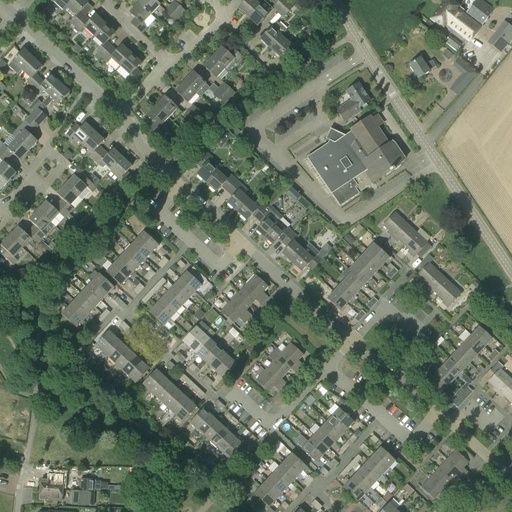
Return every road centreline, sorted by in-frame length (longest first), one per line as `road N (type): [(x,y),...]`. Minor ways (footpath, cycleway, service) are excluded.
road 1 (residential): [(511,273),(334,0)]
road 2 (residential): [(439,413),(410,443),(360,393),(323,372)]
road 3 (residential): [(242,243),(218,268),(157,211),(180,187)]
road 4 (tertiary): [(349,343),(242,243)]
road 5 (tertiary): [(119,113),(14,15)]
road 6 (residential): [(234,395),(271,427),(323,372)]
